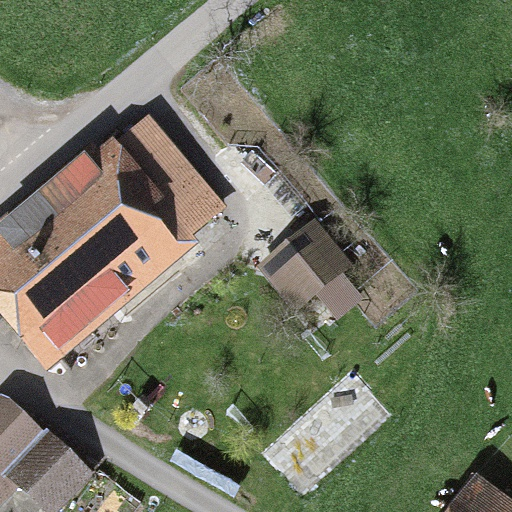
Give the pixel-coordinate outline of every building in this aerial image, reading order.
[(0,128),(21,111),(0,86),(0,128)] [(0,250),(0,285),(53,349),(188,237),(197,249),(223,227),(144,132),(0,250)] [(267,268),(301,308),(347,270),(314,229),(267,268)] [(10,404),(0,413),(0,501),(19,483),(48,511),(83,477),(52,446),(10,404)] [(511,511),(511,504),(480,480),(455,511),(511,511)]
